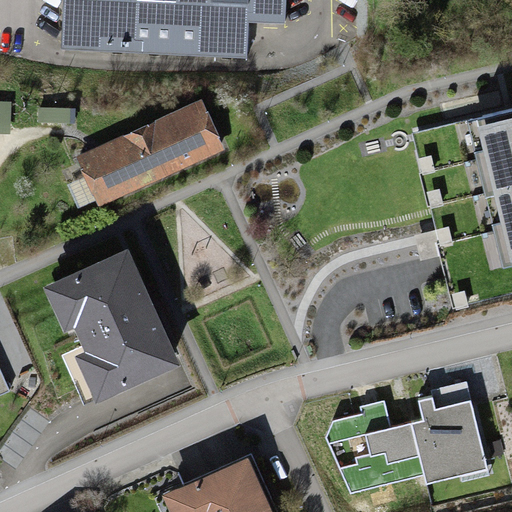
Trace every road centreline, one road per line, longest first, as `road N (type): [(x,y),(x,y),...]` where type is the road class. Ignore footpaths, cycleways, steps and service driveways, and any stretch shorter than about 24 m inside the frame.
road 1 (residential): [(11,511),(265,403)]
road 2 (residential): [(265,403),(511,334)]
road 3 (residential): [(0,276),(130,216)]
